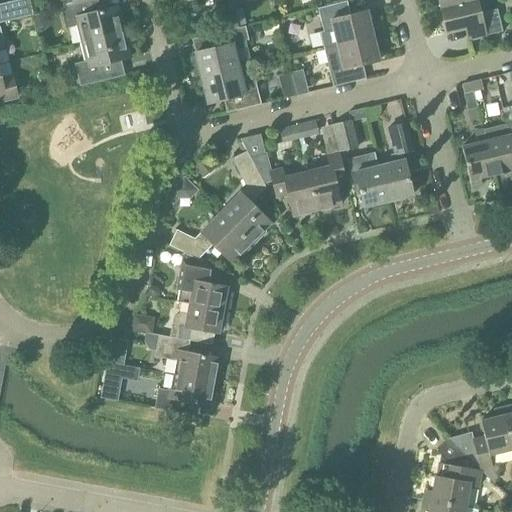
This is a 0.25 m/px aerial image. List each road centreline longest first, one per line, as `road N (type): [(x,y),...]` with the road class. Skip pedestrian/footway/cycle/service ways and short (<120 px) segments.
road 1 (tertiary): [(261,511),(289,376),(314,324),(353,291),(401,267),(469,252)]
road 2 (residential): [(0,312),(42,338),(92,336),(124,307),(146,244),(148,199),(179,141)]
road 3 (residential): [(179,141),(423,79)]
road 4 (residential): [(396,511),(411,416),(421,402),(511,377)]
road 5 (residential): [(469,252),(423,79)]
road 6 (residential): [(155,511),(0,483)]
road 7 (residential): [(179,141),(147,0)]
